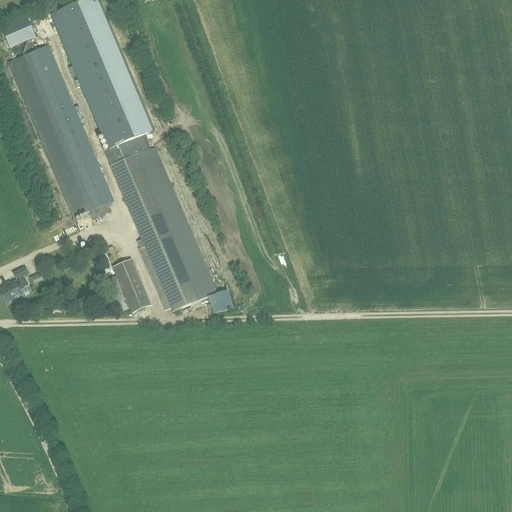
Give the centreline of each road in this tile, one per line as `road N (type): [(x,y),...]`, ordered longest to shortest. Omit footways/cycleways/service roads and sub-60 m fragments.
road 1 (unknown): [(511,315),(0,325)]
road 2 (unclassified): [(74,511),(0,356)]
